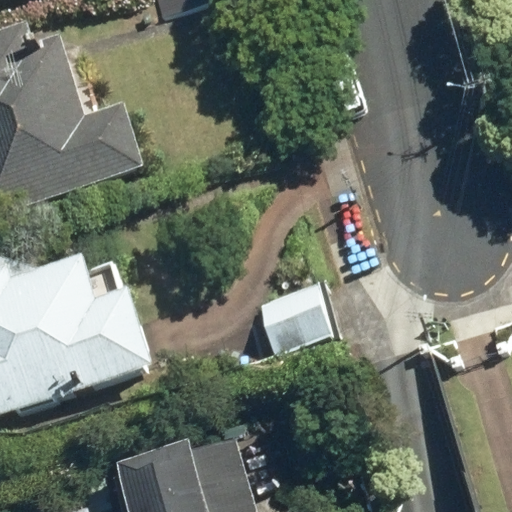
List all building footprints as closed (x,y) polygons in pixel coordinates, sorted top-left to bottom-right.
[(0,0),(0,13),(43,0),(0,0)] [(241,0),(159,0),(166,24),(243,3),(241,0)] [(0,228),(139,185),(123,123),(87,132),(60,57),(31,67),(23,43),(0,50),(0,228)] [(0,289),(0,431),(148,391),(127,314),(92,324),(80,278),(13,295),(11,287),(0,289)] [(322,294),(251,315),(268,369),(338,348),(322,294)] [(250,511),(233,448),(114,479),(119,511),(250,511)]
